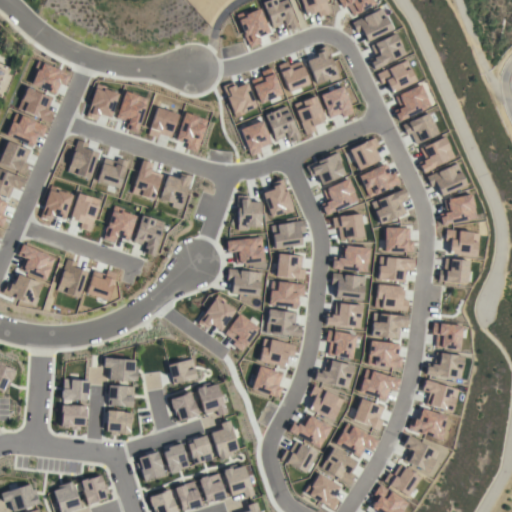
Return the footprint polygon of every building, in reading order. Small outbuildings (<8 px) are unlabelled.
[(96,198),(74,194),(69,220),(79,222),(77,229),(89,231),(96,198)] [(234,195),(243,195),(246,195),(246,202),(258,202),(258,227),(244,227),(244,230),(235,230),(235,206),(234,206),(234,195)] [(110,211),(117,214),(118,211),(133,216),(125,240),(114,236),(112,243),(100,239),(103,231),(102,231),(104,225),(105,225),(110,211)] [(139,215),(153,219),(152,225),(160,227),(151,256),(140,252),(142,245),(131,241),(137,221),(139,215)] [(223,241),(252,237),(253,247),(260,246),(262,261),(237,264),(237,263),(233,264),(232,252),(228,252),(225,253),(224,247),(224,246),(223,241)] [(275,254),(299,256),(298,269),(302,269),(301,279),(273,276),(275,254)] [(225,269),(258,273),(256,296),(228,293),(229,280),(224,280),(225,269)] [(89,275),(101,279),(102,276),(112,280),(104,300),(83,293),(89,275)] [(268,280),(302,284),(301,296),(295,295),(294,301),(296,302),(295,306),(294,306),(294,308),(265,305),(268,280)] [(212,299),(218,303),(220,301),(232,310),(218,331),(208,324),(205,328),(195,322),(199,316),(200,316),(202,313),(202,312),(212,299)] [(265,309),(272,310),(293,313),(292,324),(295,324),(294,327),(299,328),(298,337),(285,336),(284,335),(262,332),(265,309)] [(236,314),(255,328),(238,351),(229,344),(232,340),(222,334),(236,314)] [(261,338),(293,346),(290,356),(285,354),(282,366),(281,367),(258,361),(256,361),(261,338)] [(101,357),(108,358),(132,360),(132,366),(134,366),(134,381),(106,380),(106,368),(101,368),(101,357)] [(165,364),(189,358),(194,379),(184,381),(183,381),(170,384),(169,379),(168,379),(165,364)] [(0,390),(5,392),(13,367),(0,363),(0,390)] [(257,366),(279,374),(275,386),(279,387),(275,398),(270,396),(269,396),(250,389),(249,388),(257,366)] [(86,381),(60,379),(59,400),(85,401),(86,381)] [(193,387),(206,383),(207,386),(214,384),(221,406),(222,406),(224,412),(215,415),(213,410),(202,414),(193,387)] [(106,406),(130,407),(131,387),(107,386),(106,406)] [(187,391),(190,400),(191,400),(196,416),(193,417),(192,416),(176,422),(174,416),(173,416),(169,408),(167,402),(168,401),(167,399),(183,394),(183,393),(187,391)] [(82,428),(83,406),(59,405),(58,427),(82,428)] [(128,435),(129,412),(104,411),(103,433),(128,435)] [(217,423),(219,429),(208,433),(216,459),(236,453),(226,421),(217,423)] [(211,460),(203,435),(180,443),(182,452),(187,450),(191,465),(211,460)] [(186,467),(178,443),(160,449),(168,473),(186,467)] [(142,481),(162,476),(155,452),(135,457),(142,481)] [(147,493),(151,511),(177,511),(201,505),(200,504),(241,494),(242,498),(250,496),(243,468),(147,493)] [(85,505),(105,499),(98,475),(78,481),(85,505)] [(68,511),(79,509),(71,483),(50,490),(57,511),(68,511)] [(10,511),(36,505),(30,484),(0,492),(0,500),(1,503),(7,501),(9,511),(10,511)]
